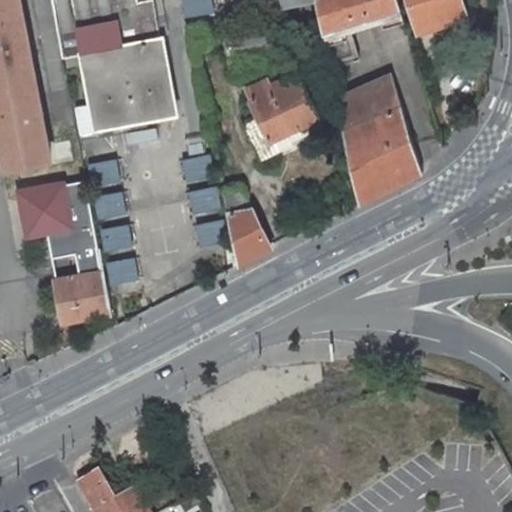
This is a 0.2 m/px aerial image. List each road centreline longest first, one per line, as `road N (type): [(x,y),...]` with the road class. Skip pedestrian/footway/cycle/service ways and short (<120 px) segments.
road 1 (secondary): [(511,148),(460,192),(241,326)]
road 2 (secondary): [(241,326),(511,191)]
road 3 (secondary): [(0,450),(134,374),(241,326)]
road 4 (trunk): [(381,311),(449,330),(511,367)]
road 5 (trunk): [(241,326),(381,311)]
road 6 (trunk): [(381,311),(511,285)]
